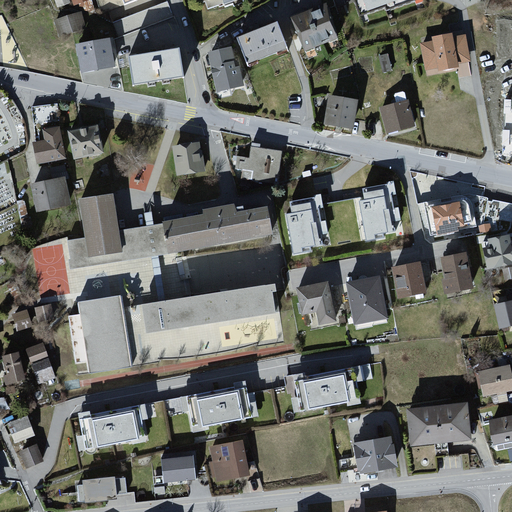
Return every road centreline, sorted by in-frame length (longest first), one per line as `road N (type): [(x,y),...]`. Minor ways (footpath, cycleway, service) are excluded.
road 1 (residential): [(489,479),(174,511)]
road 2 (residential): [(207,117),(0,78)]
road 3 (residential): [(395,156),(207,117)]
road 4 (residential): [(423,251),(298,274)]
road 5 (residential): [(207,117),(174,0)]
